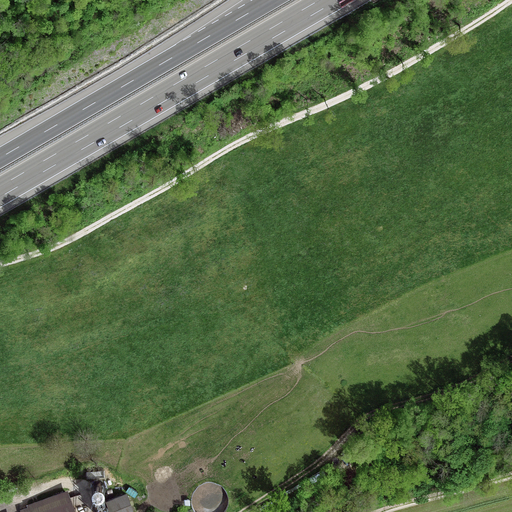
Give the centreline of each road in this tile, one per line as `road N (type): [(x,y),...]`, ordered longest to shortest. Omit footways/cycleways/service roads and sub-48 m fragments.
road 1 (track): [(0,264),(64,242),(251,136),(396,70),(511,0)]
road 2 (motorway): [(0,191),(328,0)]
road 3 (track): [(243,511),(334,447),(356,415),(450,388),(511,359)]
road 4 (motorway): [(270,0),(0,157)]
road 5 (track): [(511,473),(381,511)]
